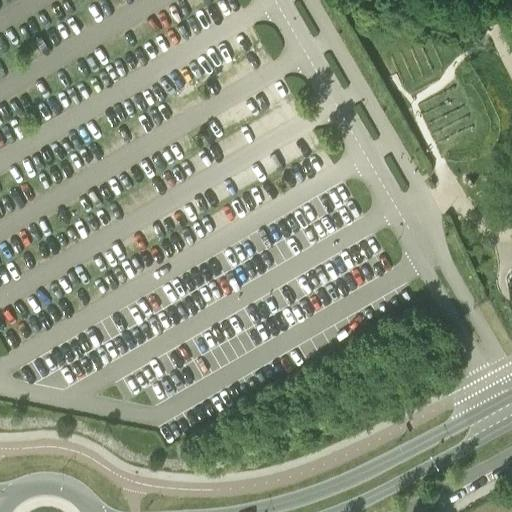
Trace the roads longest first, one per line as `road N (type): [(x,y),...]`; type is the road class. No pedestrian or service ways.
road 1 (secondary): [(511,394),(380,465),(249,511)]
road 2 (secondary): [(337,511),(511,422)]
